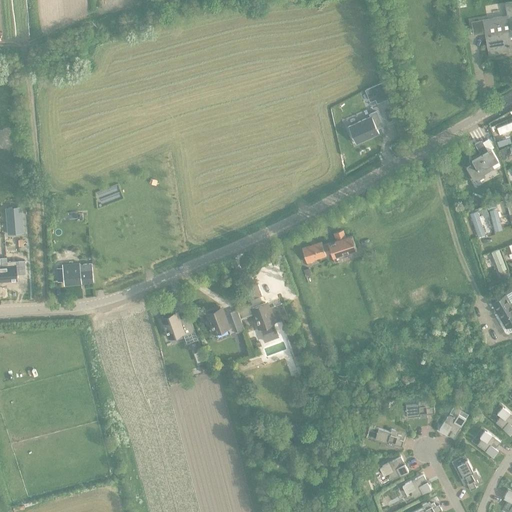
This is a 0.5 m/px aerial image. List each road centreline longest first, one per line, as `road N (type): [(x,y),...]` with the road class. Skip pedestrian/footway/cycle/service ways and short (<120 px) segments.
road 1 (residential): [(0,311),(118,296),(289,222),(511,98)]
road 2 (track): [(43,309),(30,80),(23,46),(0,44)]
